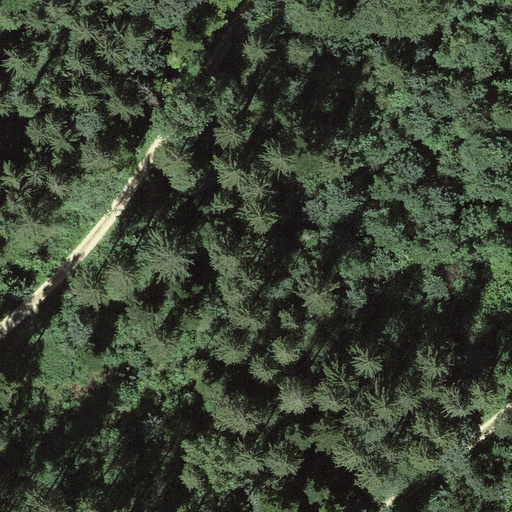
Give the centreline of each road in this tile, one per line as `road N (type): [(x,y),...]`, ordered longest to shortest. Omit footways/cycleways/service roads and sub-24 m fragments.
road 1 (track): [(254,0),(95,236),(0,332)]
road 2 (track): [(511,399),(384,511)]
